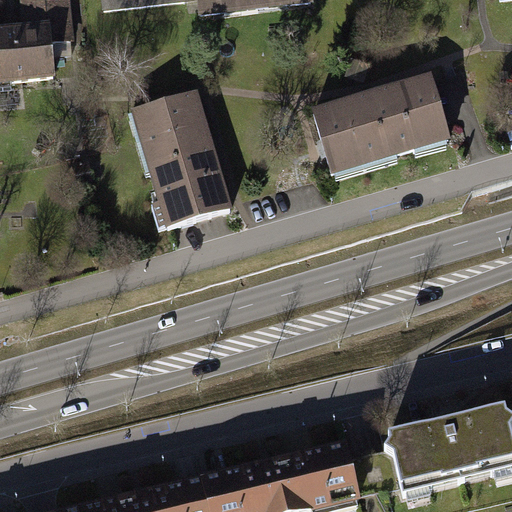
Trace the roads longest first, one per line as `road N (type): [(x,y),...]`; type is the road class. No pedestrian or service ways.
road 1 (secondary): [(0,428),(387,316),(511,270)]
road 2 (secondary): [(511,226),(0,378)]
road 3 (residential): [(0,317),(511,167)]
road 4 (residential): [(35,468),(511,353)]
